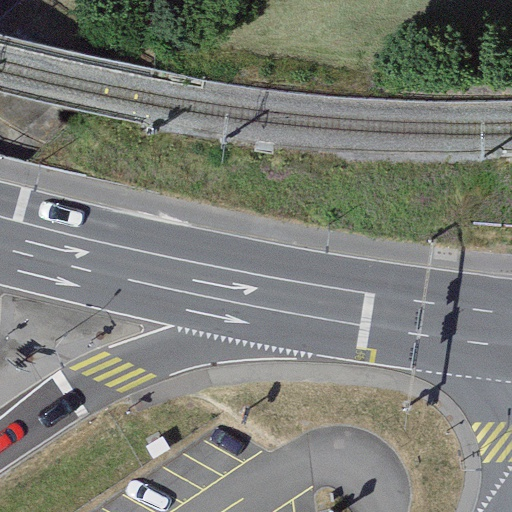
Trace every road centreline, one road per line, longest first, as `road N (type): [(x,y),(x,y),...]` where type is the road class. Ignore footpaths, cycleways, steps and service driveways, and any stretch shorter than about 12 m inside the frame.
road 1 (motorway): [(0,442),(115,371),(314,301)]
road 2 (secondary): [(314,301),(0,231)]
road 3 (unclassified): [(439,323),(491,385),(511,438)]
road 4 (secondary): [(439,323),(314,301)]
